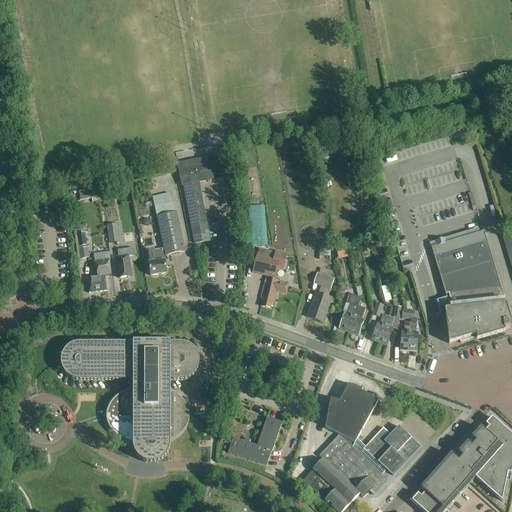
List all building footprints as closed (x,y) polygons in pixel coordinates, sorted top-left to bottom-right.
[(239,133),(227,135),(229,147),(241,145),(239,133)] [(216,156),(177,164),(181,187),(183,186),(198,183),(221,179),(216,156)] [(183,186),(194,245),(209,242),(205,221),(198,183),(183,186)] [(152,198),(164,251),(145,253),(147,264),(149,264),(150,277),(166,275),(165,262),(163,262),(162,258),(185,253),(174,203),(171,204),(169,195),(152,198)] [(265,215),(265,205),(249,205),(249,215),(255,215),(255,216),(265,215)] [(117,225),(106,226),(109,245),(119,243),(117,225)] [(505,331),(511,328),(511,325),(484,232),(436,247),(431,248),(450,310),(445,311),(449,345),(459,342),(460,344),(476,339),(477,342),(505,333),(505,331)] [(78,248),(86,247),(84,234),(77,235),(78,248)] [(511,249),(508,235),(502,236),(511,270),(511,249)] [(370,249),(378,247),(376,239),(368,241),(370,249)] [(336,257),(347,255),(345,248),(335,250),(336,257)] [(80,260),(88,259),(87,249),(79,250),(80,260)] [(118,258),(116,258),(119,279),(131,278),(128,258),(133,257),(132,249),(117,251),(118,258)] [(286,295),(289,285),(279,283),(279,281),(275,280),(278,269),(284,271),(287,256),(260,249),(254,275),(266,278),(261,299),(264,299),(262,307),(270,309),(270,307),(273,308),(276,293),(286,295)] [(319,261),(330,262),(331,250),(320,249),(319,261)] [(89,294),(107,292),(105,278),(111,278),(109,261),(93,263),(95,277),(87,278),(89,294)] [(316,294),(307,319),(323,324),(331,299),(328,298),(334,280),(330,278),(332,273),(321,269),(319,274),(317,274),(313,285),(321,288),(319,295),(316,294)] [(349,333),(358,308),(361,299),(351,296),(348,304),(350,305),(346,315),(344,315),(339,330),(349,333)] [(372,316),(379,318),(383,307),(376,304),(372,316)] [(394,307),(393,318),(399,319),(401,308),(394,307)] [(365,310),(358,308),(349,333),(358,337),(364,321),(362,321),(365,310)] [(406,312),(406,311),(402,311),(401,320),(410,321),(410,324),(411,320),(408,320),(408,312),(406,312)] [(414,312),(406,311),(406,312),(408,312),(408,320),(411,320),(410,324),(408,352),(416,352),(418,334),(416,334),(416,324),(417,320),(413,320),(414,312)] [(388,318),(384,316),(383,316),(380,325),(378,324),(371,341),(379,344),(388,318)] [(388,318),(379,344),(387,347),(393,330),(391,329),(394,320),(388,318)] [(410,324),(404,323),(404,333),(402,333),(400,351),(408,352),(410,324)] [(65,352),(62,356),(61,361),(61,367),(62,372),(65,376),(69,379),(74,382),(79,382),(133,382),(133,390),(126,392),(120,395),(115,399),(111,404),(109,409),(108,410),(107,417),(107,423),(110,430),(114,435),(120,440),(126,443),(133,445),(133,450),(135,455),(137,459),(141,462),(146,464),(150,465),(155,465),(159,463),(163,461),(167,458),(169,453),(170,448),(170,442),(175,440),(180,437),(184,433),(187,428),(188,422),(189,417),(188,410),(185,405),(181,400),(176,396),(170,393),(170,382),(181,382),(186,381),(191,379),(195,376),(197,371),(199,366),(199,361),(197,356),(194,351),(190,348),(185,346),(180,345),(79,345),(74,346),(69,348),(65,352)] [(386,483),(381,478),(386,472),(392,478),(420,448),(398,428),(390,436),(383,430),(365,449),(357,442),(358,439),(376,406),(362,398),(360,397),(361,395),(347,390),(336,410),(329,409),(325,432),(338,439),(319,460),(323,463),(304,483),(334,511),(345,511),(343,510),(358,494),(363,499),(369,493),(373,498),(386,483)] [(267,417),(259,444),(234,437),(229,453),(270,465),(283,421),(267,417)] [(446,511),(467,488),(475,479),(481,484),(499,500),(502,503),(508,475),(511,475),(511,471),(511,437),(492,419),(481,431),(465,449),(455,460),(452,457),(442,469),(412,503),(422,511),(446,511)]
